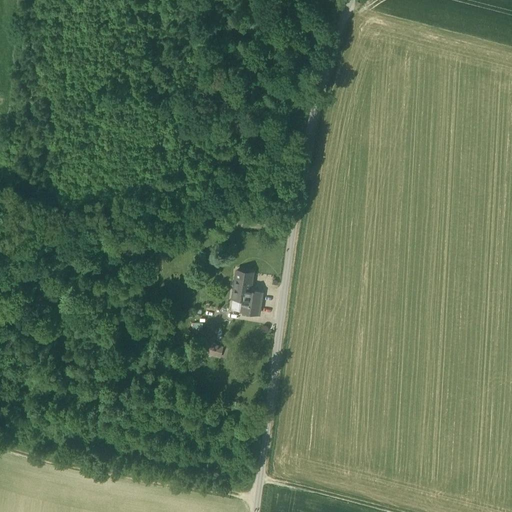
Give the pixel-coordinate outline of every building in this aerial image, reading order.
[(206,250),(198,250),(198,260),(206,260),(206,250)] [(245,291),(251,292),(253,273),(237,271),(234,289),(245,291)] [(242,312),(259,315),(262,294),(251,292),(245,291),(234,289),(233,299),(244,300),(242,312)] [(231,310),(242,312),(244,300),(233,299),(231,310)] [(204,322),(194,322),(194,331),(204,330),(204,322)] [(224,346),(202,339),(198,351),(221,358),(224,346)]
